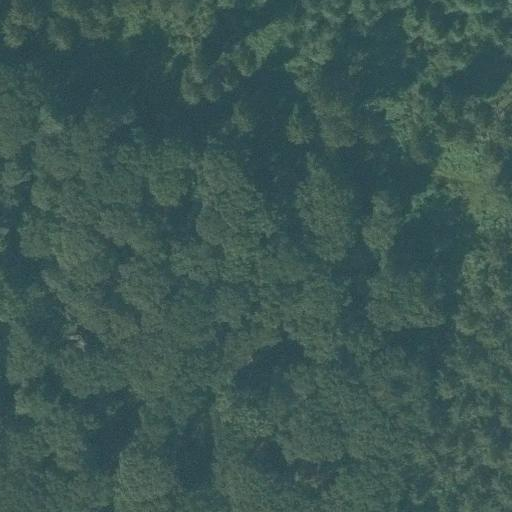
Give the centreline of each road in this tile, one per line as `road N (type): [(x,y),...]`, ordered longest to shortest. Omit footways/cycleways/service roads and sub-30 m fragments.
road 1 (track): [(511,235),(0,74)]
road 2 (track): [(379,511),(511,172)]
